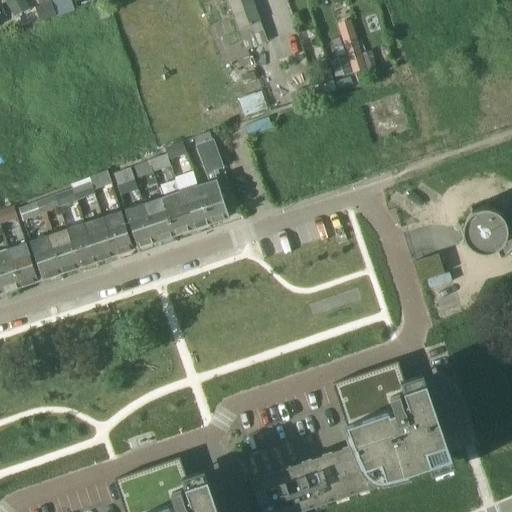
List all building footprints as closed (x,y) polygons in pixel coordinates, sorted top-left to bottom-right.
[(3,0),(14,18),(30,9),(24,0),(3,0)] [(35,7),(39,21),(57,15),(51,0),(37,0),(39,6),(35,7)] [(74,9),(71,0),(51,0),(57,15),(74,9)] [(226,0),(245,50),(267,42),(252,0),(226,0)] [(329,61),(335,77),(352,71),(347,55),(329,61)] [(254,74),(241,80),(245,87),(258,81),(254,74)] [(318,94),(334,90),(332,82),(316,87),(318,94)] [(317,95),(314,87),(291,94),(294,102),(317,95)] [(261,92),(238,100),(244,116),(267,108),(261,92)] [(213,141),(196,147),(207,173),(223,167),(213,141)] [(134,166),(138,178),(154,173),(149,160),(134,166)] [(113,174),(118,186),(135,180),(131,167),(113,174)] [(94,177),(90,178),(92,183),(94,190),(98,189),(110,184),(113,183),(108,171),(108,172),(94,177)] [(74,182),(76,187),(72,188),(77,201),(96,194),(94,190),(92,183),(90,178),(89,177),(74,182)] [(228,217),(216,180),(198,186),(211,223),(228,217)] [(211,223),(198,186),(179,192),(193,229),(211,223)] [(77,201),(72,188),(54,195),(58,208),(77,201)] [(193,229),(179,192),(161,198),(174,235),(193,229)] [(54,195),(37,201),(41,214),(58,208),(54,195)] [(174,235),(161,198),(143,204),(156,241),(174,235)] [(19,208),(23,221),(41,214),(37,201),(19,208)] [(462,226),(462,227),(462,228),(462,229),(462,230),(462,231),(462,232),(462,233),(463,234),(463,235),(464,236),(464,237),(464,238),(465,238),(465,239),(466,240),(466,241),(467,241),(467,242),(468,243),(469,244),(470,245),(471,246),(472,246),(472,247),(473,247),(474,248),(475,248),(476,248),(476,249),(477,249),(478,249),(479,250),(480,250),(481,250),(482,250),(483,250),(484,251),(485,251),(486,251),(487,251),(488,250),(489,250),(490,250),(491,250),(492,250),(493,250),(493,249),(494,249),(495,249),(496,248),(497,248),(498,247),(499,247),(500,246),(501,245),(502,245),(502,244),(503,243),(504,243),(504,242),(505,241),(506,240),(506,239),(507,238),(507,237),(508,236),(508,235),(508,234),(509,234),(509,233),(509,232),(509,231),(509,230),(510,229),(510,228),(510,227),(510,226),(510,225),(510,224),(509,223),(509,222),(509,221),(509,220),(508,219),(508,218),(508,217),(507,216),(507,215),(506,214),(506,213),(505,213),(505,212),(504,211),(503,210),(502,209),(501,208),(500,208),(500,207),(499,207),(498,206),(497,206),(497,205),(496,205),(495,205),(494,204),(493,204),(492,203),(491,203),(490,203),(489,203),(488,203),(487,203),(486,203),(485,203),(484,203),(483,203),(482,203),(481,203),(480,203),(479,204),(478,204),(477,204),(476,205),(475,205),(474,206),(473,206),(472,207),(471,208),(470,208),(470,209),(469,209),(468,210),(468,211),(467,211),(467,212),(466,213),(465,214),(465,215),(464,216),(464,217),(463,218),(463,219),(463,220),(462,221),(462,222),(462,223),(462,224),(462,225),(462,226)] [(125,210),(138,247),(156,241),(143,204),(125,210)] [(14,206),(13,207),(4,210),(8,222),(18,218),(14,206)] [(133,250),(121,212),(101,218),(115,255),(133,250)] [(101,218),(85,224),(98,261),(115,255),(101,218)] [(85,224),(66,230),(79,267),(98,261),(85,224)] [(79,267),(66,230),(48,236),(61,273),(79,267)] [(31,242),(43,279),(61,273),(48,236),(31,242)] [(38,281),(26,243),(8,249),(21,287),(38,281)] [(8,249),(0,251),(0,286),(2,293),(21,287),(8,249)] [(442,255),(417,263),(423,282),(448,274),(442,255)] [(262,511),(300,511),(454,460),(439,417),(436,418),(428,395),(411,401),(398,361),(333,384),(353,445),(251,479),(262,511)] [(216,511),(210,491),(193,496),(180,457),(114,479),(125,511),(216,511)]
